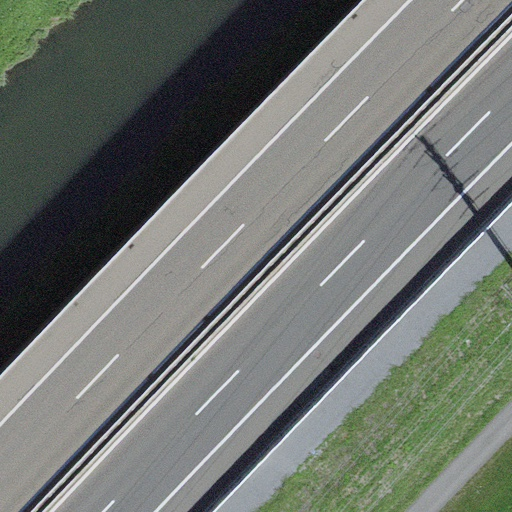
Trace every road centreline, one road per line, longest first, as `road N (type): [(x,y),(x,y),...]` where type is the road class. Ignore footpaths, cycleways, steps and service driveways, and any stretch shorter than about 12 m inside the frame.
road 1 (motorway): [(471,0),(194,276),(0,484)]
road 2 (motorway): [(105,511),(511,94)]
road 3 (track): [(511,241),(248,511)]
road 4 (track): [(511,423),(427,511)]
